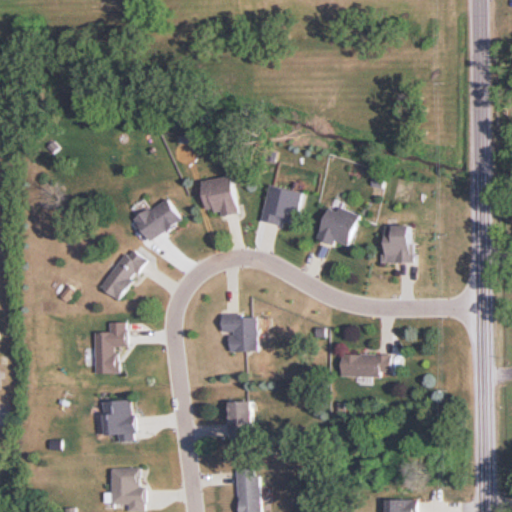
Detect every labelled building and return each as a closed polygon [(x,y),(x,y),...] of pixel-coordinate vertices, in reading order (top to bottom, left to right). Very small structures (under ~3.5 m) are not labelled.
[(239,175),(206,180),(210,215),(244,211),(239,175)] [(308,191),(275,184),(267,219),(301,226),(308,191)] [(189,220),(175,196),(140,217),(153,240),(189,220)] [(365,214),(335,203),(323,237),(354,248),(365,214)] [(418,223),(388,223),(388,261),(418,261),(418,223)] [(105,286),(124,300),(154,259),(134,246),(105,286)] [(226,333),(233,333),(233,353),(262,353),(261,315),(226,315),(226,333)] [(100,331),(101,373),(125,373),(124,346),(133,346),(132,321),(115,321),(115,331),(100,331)] [(396,354),(342,354),(342,376),(396,376),(396,354)] [(109,403),(113,436),(124,435),(124,441),(142,438),(137,399),(109,403)] [(234,403),(234,438),(259,438),(259,403),(234,403)] [(132,511),(151,511),(150,488),(146,488),(146,468),(117,468),(117,506),(132,506),(132,511)] [(241,470),(243,511),(265,511),(264,469),(241,470)] [(420,511),(421,499),(402,499),(401,511),(420,511)]
